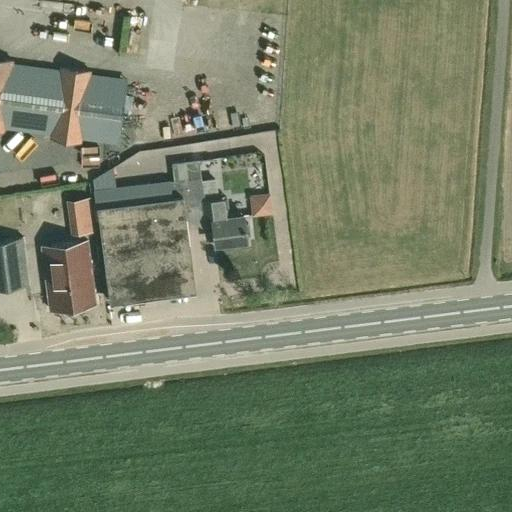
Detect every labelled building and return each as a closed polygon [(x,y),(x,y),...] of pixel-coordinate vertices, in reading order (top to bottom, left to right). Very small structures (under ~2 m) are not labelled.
[(0,131),(4,132),(5,125),(50,132),(49,138),(81,143),(82,136),(110,140),(119,78),(90,74),(91,68),(59,63),(58,70),(13,64),(14,57),(0,54),(0,131)] [(244,243),(243,239),(247,239),(247,235),(250,235),(249,223),(245,224),(244,213),(226,215),(223,196),(217,197),(215,179),(202,181),(201,176),(200,176),(198,160),(174,162),(176,179),(169,180),(92,188),(95,206),(97,206),(110,302),(196,290),(184,205),(202,202),(205,228),(204,228),(206,241),(215,240),(215,243),(232,241),(233,245),(244,243)] [(270,193),(250,195),(252,216),(272,214),(270,193)] [(0,287),(30,283),(24,236),(0,238),(0,287)] [(50,308),(97,302),(89,239),(42,245),(50,308)]
